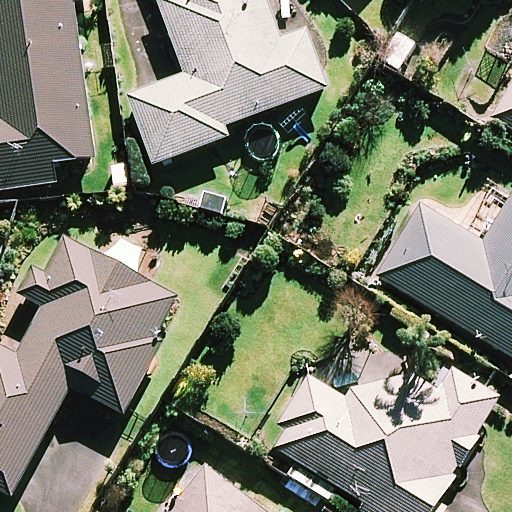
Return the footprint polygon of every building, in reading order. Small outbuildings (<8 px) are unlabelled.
[(96,169),(73,0),(0,0),(0,200),(60,192),(57,174),(96,169)] [(168,0),(169,2),(161,5),(189,85),(133,105),(158,173),(233,146),(229,135),(330,98),(309,40),(284,49),(276,26),(295,20),(287,0),(168,0)] [(500,74),(473,62),(458,97),(485,109),(500,74)] [(511,94),(494,124),(511,134),(511,94)] [(511,213),(488,252),(424,213),(381,282),(511,363),(511,213)] [(188,310),(65,246),(33,308),(47,315),(25,358),(0,345),(0,498),(17,507),(74,396),(128,424),(188,310)] [(336,506),(341,496),(366,510),(365,511),(446,511),(501,410),(452,383),(438,409),(393,385),(354,407),(311,384),(275,452),(302,466),(293,483),(336,506)] [(254,511),(208,477),(181,511),(254,511)]
